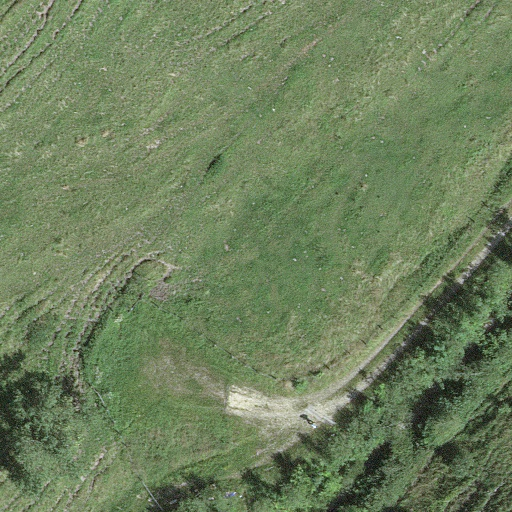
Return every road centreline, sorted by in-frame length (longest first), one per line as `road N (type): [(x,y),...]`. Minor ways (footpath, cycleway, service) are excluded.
road 1 (track): [(183,371),(265,407),(323,408),(403,333),(511,208)]
road 2 (track): [(323,408),(259,455),(145,511)]
